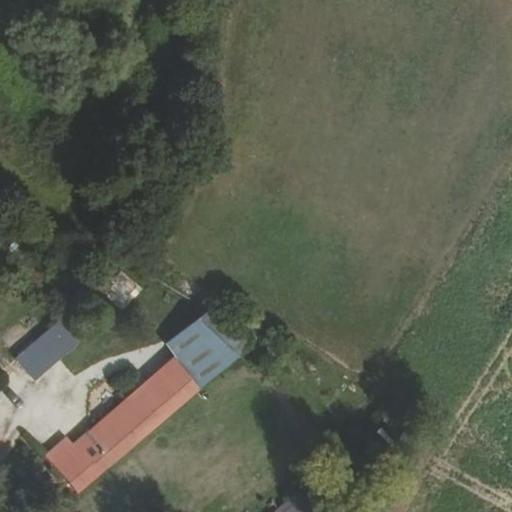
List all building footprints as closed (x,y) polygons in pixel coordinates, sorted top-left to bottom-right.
[(259,345),(204,311),(162,348),(174,360),(204,391),(259,345)] [(67,344),(48,320),(0,361),(0,375),(16,391),(67,344)] [(204,391),(174,360),(142,390),(153,403),(170,421),(204,391)] [(153,403),(142,390),(122,408),(135,420),(153,403)] [(135,420),(122,408),(72,454),(48,477),(72,504),(170,421),(153,403),(135,420)] [(367,442),(359,450),(375,467),(383,459),(367,442)] [(72,454),(63,446),(41,468),(48,477),(72,454)]
